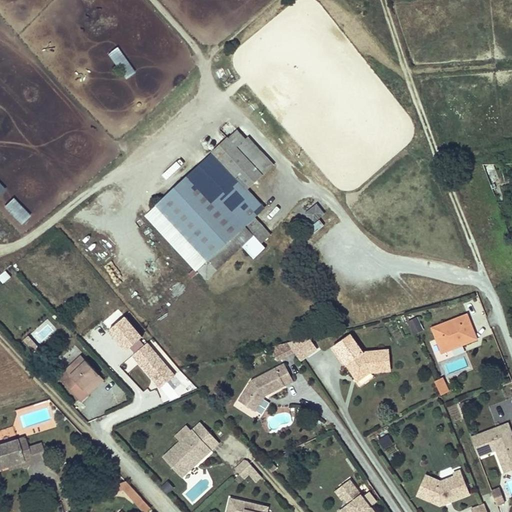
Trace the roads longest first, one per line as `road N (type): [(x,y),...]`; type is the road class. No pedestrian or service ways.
road 1 (track): [(384,0),(488,285)]
road 2 (track): [(216,98),(0,253)]
road 3 (track): [(0,335),(168,511)]
road 4 (track): [(329,198),(280,169),(216,98)]
road 5 (track): [(329,198),(432,125)]
